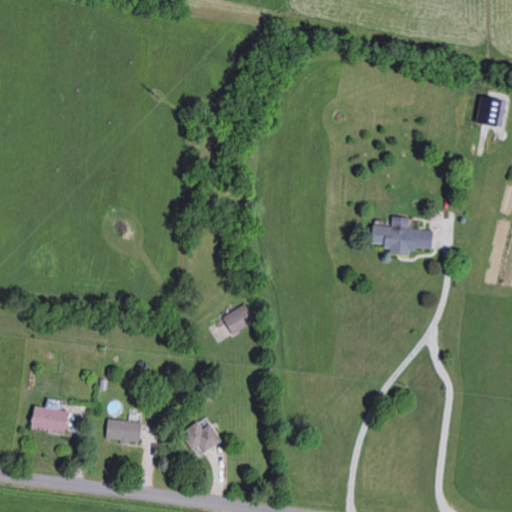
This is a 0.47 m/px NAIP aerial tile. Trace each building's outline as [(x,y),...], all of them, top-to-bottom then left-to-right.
[(504,128),(509,101),(484,96),(478,123),(504,128)] [(411,229),(411,218),(395,217),(394,226),(376,225),(375,245),(392,246),(392,254),(412,255),(412,248),(434,250),(435,230),(411,229)] [(234,334),(257,323),(248,305),(225,315),(234,334)] [(67,434),(71,413),(37,406),(33,427),(67,434)] [(108,440),(142,444),(144,423),(110,419),(108,440)] [(213,424),(205,429),(201,423),(184,432),(194,451),(203,446),(206,452),(224,442),(213,424)]
